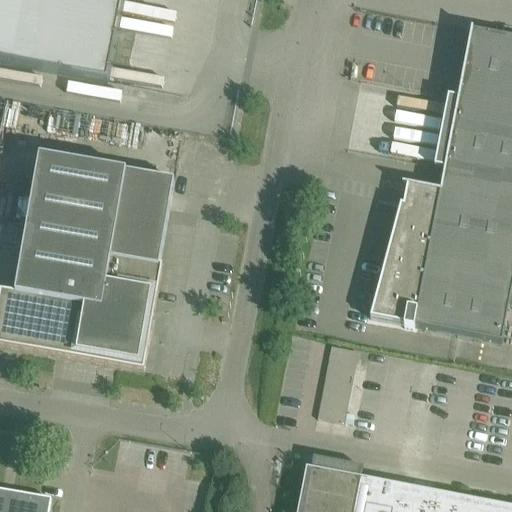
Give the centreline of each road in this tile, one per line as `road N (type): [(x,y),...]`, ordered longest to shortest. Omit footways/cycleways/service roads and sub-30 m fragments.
road 1 (unclassified): [(229,440),(309,0)]
road 2 (unknown): [(0,75),(164,107),(192,102),(226,70),(302,37)]
road 3 (unclassified): [(0,401),(229,440)]
